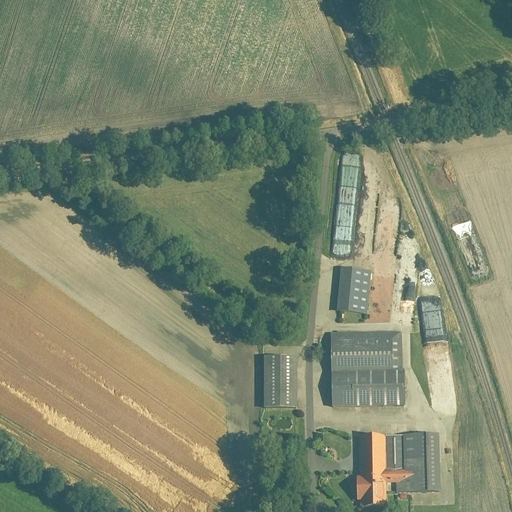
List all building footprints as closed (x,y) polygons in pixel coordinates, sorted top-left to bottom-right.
[(369,317),(372,273),(342,271),(338,315),(369,317)] [(395,271),(395,293),(415,293),(416,271),(395,271)] [(395,333),(331,335),(333,410),(407,408),(406,371),(395,372),(395,333)] [(297,411),(297,359),(263,359),(263,411),(297,411)] [(440,435),(357,437),(359,511),(388,511),(388,496),(441,495),(440,435)]
